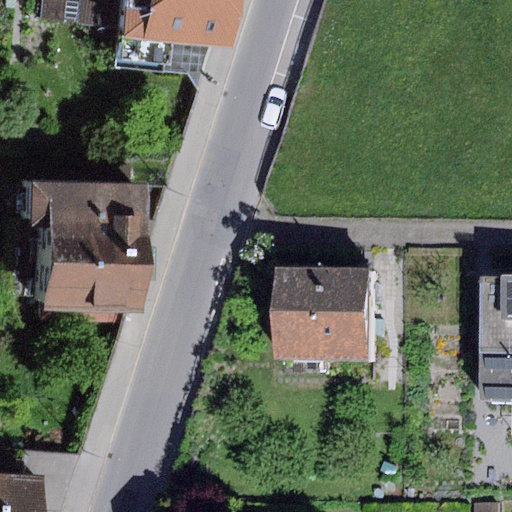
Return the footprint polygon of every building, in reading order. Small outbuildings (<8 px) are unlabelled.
[(91,23),(93,0),(33,0),(32,16),(91,23)] [(203,34),(206,0),(93,0),(91,23),(203,34)] [(36,301),(117,304),(124,173),(0,166),(0,215),(17,217),(13,300),(36,301)] [(364,268),(276,267),(275,357),(363,358),(364,268)] [(511,278),(481,278),(480,402),(511,402),(511,278)] [(117,304),(36,301),(33,319),(108,323),(117,304)] [(0,511),(19,511),(23,467),(0,465),(0,511)]
